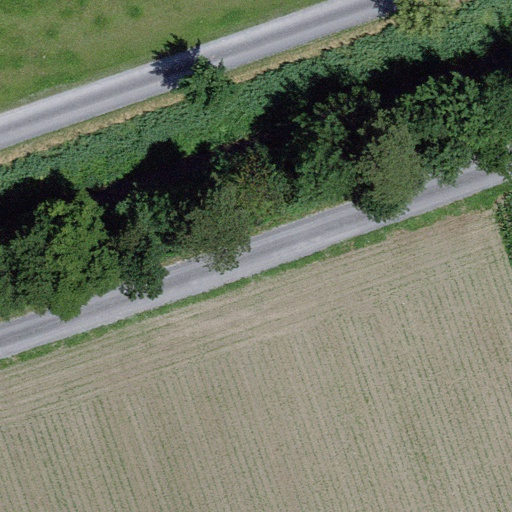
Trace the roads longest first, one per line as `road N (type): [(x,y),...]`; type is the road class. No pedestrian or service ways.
road 1 (track): [(511,157),(0,332)]
road 2 (track): [(392,0),(0,140)]
